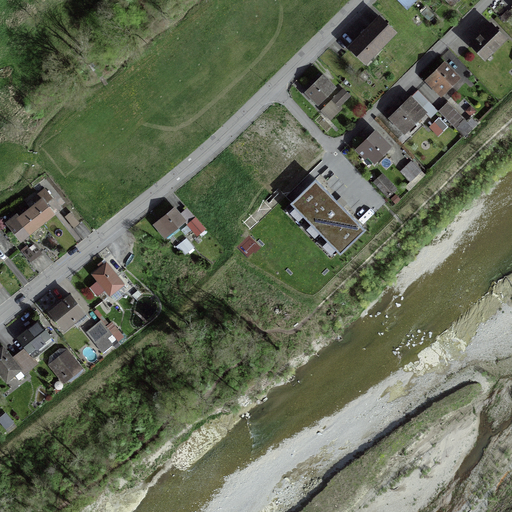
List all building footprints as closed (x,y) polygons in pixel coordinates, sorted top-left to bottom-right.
[(415,0),(396,0),(406,10),(415,0)] [(379,18),(350,48),(364,62),(393,32),(379,18)] [(484,58),(504,38),(491,25),(486,29),(485,28),(479,34),(480,35),(471,44),(484,58)] [(457,78),(443,64),(430,78),(436,84),(433,87),(440,95),(457,78)] [(334,88),(322,76),(306,92),(318,104),(334,88)] [(336,92),(339,94),(332,101),(321,112),(329,120),(340,108),(338,106),(348,96),(340,88),(336,92)] [(437,111),(417,91),(389,118),(404,133),(424,113),(430,119),(437,111)] [(455,130),(465,120),(447,102),(437,111),(455,130)] [(300,141),(276,116),(254,138),(292,177),(314,155),(300,141)] [(374,161),(389,147),(374,132),(356,150),(364,158),(368,155),(374,161)] [(266,201),(228,162),(216,174),(206,184),(244,223),(244,222),(266,201)] [(410,162),(400,172),(410,182),(420,172),(410,162)] [(340,203),(316,179),(292,203),(340,252),(365,228),(340,203)] [(31,231),(41,223),(53,213),(42,200),(46,197),(48,195),(44,190),(38,195),(42,200),(30,209),(18,219),(16,216),(7,223),(20,240),(31,231)] [(184,221),(174,209),(154,225),(164,237),(184,221)] [(73,228),(79,224),(70,213),(64,217),(73,228)] [(196,236),(204,229),(194,218),(186,225),(196,236)] [(41,253),(35,245),(24,253),(31,262),(41,253)] [(122,284),(105,263),(92,274),(97,281),(90,287),(90,289),(95,295),(97,296),(105,290),(109,295),(122,284)] [(86,316),(70,296),(50,312),(64,330),(76,320),(78,322),(86,316)] [(102,353),(111,346),(105,339),(111,334),(100,320),(85,333),(102,353)] [(50,337),(38,322),(18,339),(24,346),(27,344),(32,351),(33,350),(50,337)] [(0,374),(5,381),(19,370),(13,361),(2,347),(0,348),(0,374)] [(54,361),(48,366),(62,384),(66,380),(70,381),(79,373),(82,369),(67,350),(63,353),(60,349),(51,356),(54,361)] [(27,350),(21,355),(13,361),(19,370),(22,374),(31,367),(37,362),(29,353),(27,350)] [(22,434),(15,425),(7,432),(13,441),(22,434)]
